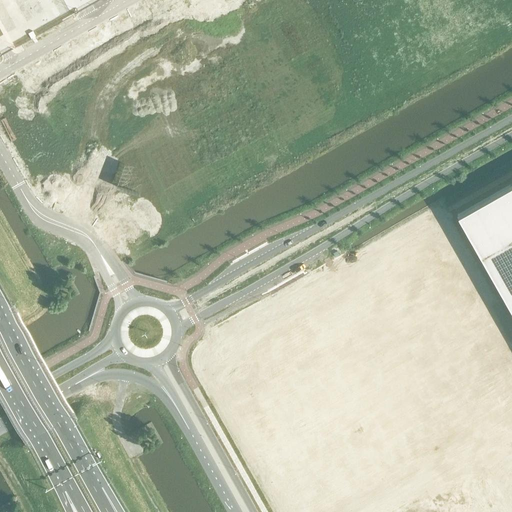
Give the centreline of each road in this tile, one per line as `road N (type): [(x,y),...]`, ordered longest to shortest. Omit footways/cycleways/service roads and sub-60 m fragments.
road 1 (tertiary): [(511,117),(168,311)]
road 2 (tertiary): [(176,328),(511,135)]
road 3 (tertiary): [(252,511),(165,355)]
road 4 (trunk): [(0,359),(70,486)]
road 5 (unclassified): [(126,0),(0,71)]
road 6 (unclassified): [(0,153),(30,206),(87,236),(99,251)]
road 7 (tertiary): [(116,339),(0,406)]
road 8 (tertiary): [(174,399),(237,511)]
